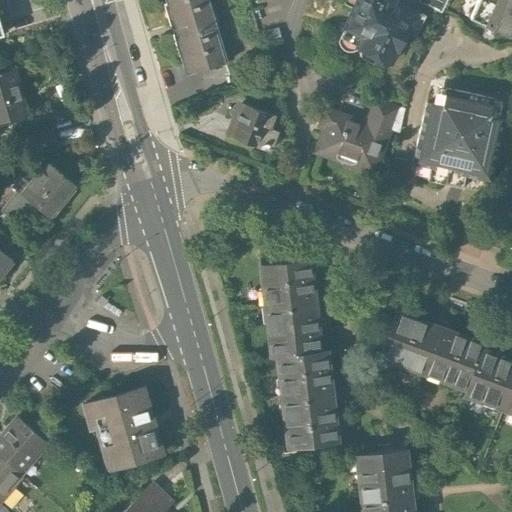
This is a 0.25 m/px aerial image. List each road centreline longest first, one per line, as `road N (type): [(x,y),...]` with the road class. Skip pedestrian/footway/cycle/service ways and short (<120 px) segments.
road 1 (residential): [(149,195),(178,181),(222,179),(511,286)]
road 2 (primary): [(241,511),(149,195)]
road 3 (residential): [(0,370),(149,195)]
road 4 (primary): [(149,195),(91,0)]
